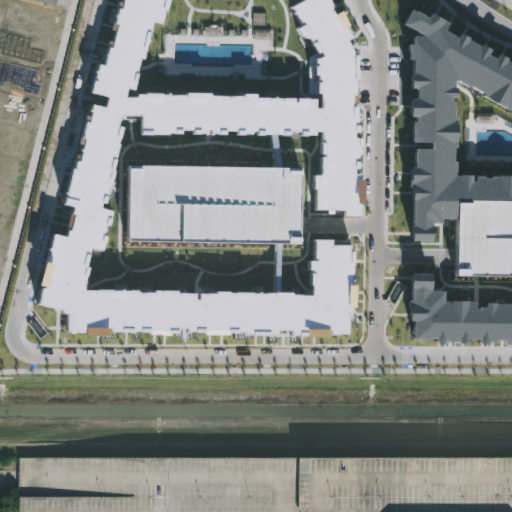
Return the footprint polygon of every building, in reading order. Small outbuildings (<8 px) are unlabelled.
[(324,0),(351,55),(351,108),(356,108),(355,216),(340,216),(340,211),(312,211),(312,174),(320,174),(320,131),(313,131),(313,136),(140,134),(140,116),(130,116),(105,209),(112,211),(101,251),(93,249),(82,290),(309,291),(309,240),(332,240),(331,246),(347,246),(347,254),(351,254),(350,315),(346,315),(346,335),(65,333),(65,315),(35,307),(55,236),(62,237),(70,208),(63,206),(91,104),(103,107),(105,97),(89,93),(96,65),(101,66),(119,0),(324,0)] [(414,38),(417,32),(402,25),(410,9),(428,18),(430,15),(447,23),(443,31),(456,37),(458,35),(511,61),(511,108),(453,79),(451,174),(511,175),(511,342),(413,341),(413,319),(409,319),(409,273),(429,273),(429,292),(442,292),(442,300),(511,301),(511,199),(456,199),(455,220),(430,220),(430,239),(410,239),(414,38)] [(126,166),(298,167),(298,225),(298,245),(125,244),(126,166)] [(456,199),(511,199),(511,277),(454,276),(455,256),(455,220),(456,199)] [(511,511),(17,511),(17,477),(17,457),(296,457),(296,456),(511,454),(511,511)]
